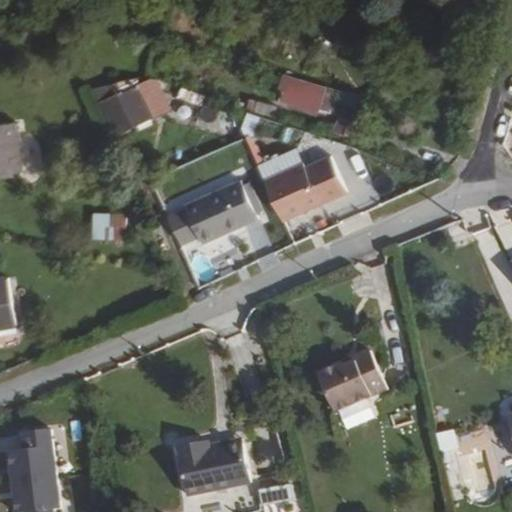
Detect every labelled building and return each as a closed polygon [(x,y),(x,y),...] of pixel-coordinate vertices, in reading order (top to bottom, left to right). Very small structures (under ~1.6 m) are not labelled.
[(237,79),(248,82),(250,73),(239,70),(237,79)] [(286,102),(318,111),(324,89),(285,78),(283,87),(290,88),(286,102)] [(159,92),(177,98),(180,88),(162,82),(159,92)] [(95,91),(113,129),(132,121),(120,96),(123,94),(118,83),(95,91)] [(200,105),(203,96),(180,88),(177,98),(200,105)] [(0,168),(26,164),(17,116),(0,118),(0,168)] [(349,138),(355,122),(344,118),(338,134),(349,138)] [(349,138),(374,147),(380,130),(355,122),(349,138)] [(306,169),(268,186),(287,227),(350,197),(333,161),(308,173),(306,169)] [(203,242),(207,251),(262,226),(244,186),(189,212),(190,214),(172,223),(185,251),(203,242)] [(126,241),(127,218),(95,217),(95,240),(126,241)] [(254,249),(268,244),(261,227),(248,233),(254,249)] [(0,281),(0,330),(19,327),(12,280),(0,281)] [(0,334),(0,338),(21,335),(19,327),(0,330),(0,334)] [(371,358),(323,380),(342,420),(389,399),(371,358)] [(56,511),(56,510),(63,509),(53,429),(27,432),(29,450),(12,452),(18,511),(56,511)] [(247,440),(246,436),(213,443),(212,438),(203,441),(205,449),(214,448),(247,440)] [(203,441),(182,445),(192,493),(256,479),(247,440),(214,448),(205,449),(203,441)] [(263,495),(266,508),(297,502),(294,488),(263,495)]
